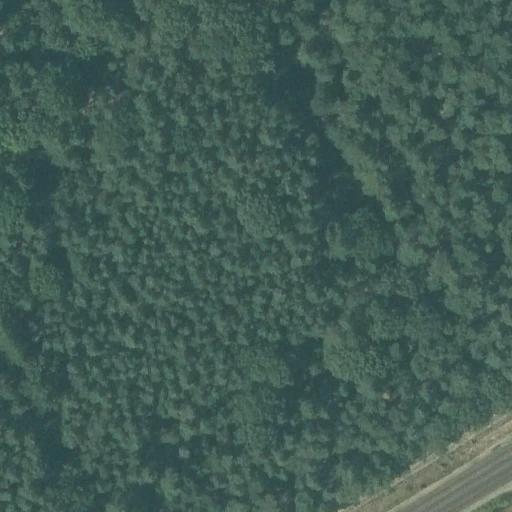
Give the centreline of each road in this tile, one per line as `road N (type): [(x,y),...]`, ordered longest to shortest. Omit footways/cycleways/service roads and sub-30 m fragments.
road 1 (track): [(254,0),(495,404)]
road 2 (track): [(511,394),(320,511)]
